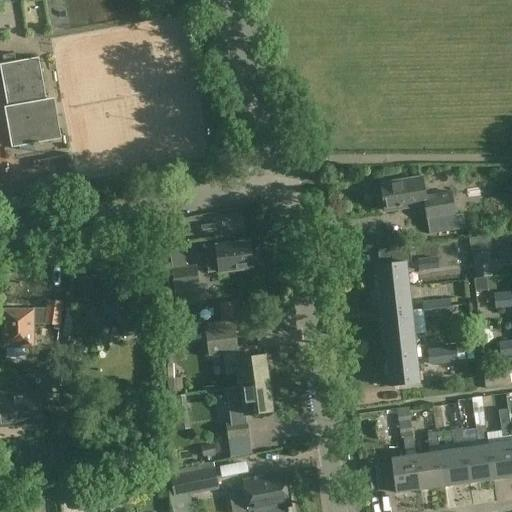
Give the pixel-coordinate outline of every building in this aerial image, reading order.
[(45,101),(37,58),(16,62),(14,54),(2,56),(4,64),(0,65),(0,73),(13,149),(32,146),(32,147),(38,146),(38,145),(52,142),(62,140),(54,99),(45,101)] [(455,217),(451,194),(424,198),(421,180),(381,186),(385,212),(424,206),(427,222),(455,217)] [(472,254),(475,279),(493,277),(490,252),(491,252),(489,236),(469,238),(470,254),(472,254)] [(219,273),(219,274),(251,270),(247,243),(216,247),(216,248),(204,249),(207,274),(219,273)] [(379,266),(375,266),(377,280),(373,280),(375,292),(408,288),(405,264),(410,264),(409,248),(376,251),(377,261),(379,261),(379,266)] [(511,250),(497,253),(498,262),(511,260),(511,250)] [(417,261),(418,271),(439,268),(438,259),(417,261)] [(172,271),(174,291),(176,304),(199,301),(198,288),(195,268),(186,269),(172,271)] [(148,304),(134,307),(130,284),(114,287),(111,273),(80,279),(85,309),(100,306),(104,326),(120,323),(123,338),(153,332),(148,304)] [(376,304),(380,303),(381,316),(410,312),(408,288),(375,292),(376,304)] [(493,296),(495,308),(509,307),(507,294),(493,296)] [(450,300),(436,302),(437,315),(451,313),(450,300)] [(31,313),(2,312),(2,347),(5,347),(5,355),(8,359),(24,359),(27,355),(28,347),(31,347),(32,324),(43,324),(43,326),(53,326),(53,330),(58,330),(62,303),(46,301),(45,315),(31,315),(31,313)] [(422,304),(423,316),(437,315),(436,302),(422,304)] [(382,328),(379,328),(380,340),(413,336),(410,312),(381,316),(382,328)] [(241,388),(241,389),(267,385),(264,358),(237,361),(234,339),(232,324),(204,327),(208,357),(217,356),(223,355),(226,375),(239,374),(241,388)] [(382,352),(385,352),(387,364),(416,360),(413,336),(380,340),(382,352)] [(511,342),(499,344),(500,357),(511,355),(511,342)] [(455,348),(441,350),(443,363),(457,361),(455,348)] [(427,352),(429,365),(443,363),(441,350),(427,352)] [(387,366),(383,366),(384,377),(388,377),(389,388),(419,385),(416,360),(387,364),(387,366)] [(37,400),(51,399),(49,374),(15,376),(16,393),(0,394),(0,426),(23,425),(23,428),(39,427),(37,400)] [(229,418),(230,425),(246,423),(246,425),(247,424),(246,415),(271,412),(267,385),(241,389),(241,388),(225,390),(227,403),(229,418)] [(181,406),(192,405),(191,395),(169,398),(172,420),(183,418),(181,406)] [(497,411),(499,425),(509,423),(507,410),(497,411)] [(246,423),(226,426),(228,440),(248,437),(246,423)] [(499,425),(501,438),(511,437),(509,423),(499,425)] [(475,428),(477,441),(487,440),(485,426),(475,428)] [(450,431),(452,445),(462,443),(460,430),(450,431)] [(436,433),(426,435),(428,448),(438,447),(438,446),(436,433)] [(405,458),(390,460),(395,494),(419,490),(415,456),(412,436),(402,438),(405,458)] [(492,480),(511,477),(511,443),(488,446),(492,480)] [(202,457),(210,455),(215,455),(213,446),(200,448),(202,457)] [(438,446),(438,447),(428,448),(429,454),(415,456),(419,490),(444,487),(439,453),(438,446)] [(474,448),(463,450),(468,484),(492,480),(488,446),(474,448)] [(453,451),(439,453),(444,487),(468,484),(463,450),(453,451)] [(217,488),(213,469),(212,463),(203,465),(170,471),(171,477),(175,497),(217,488)] [(231,511),(248,511),(261,511),(290,507),(283,474),(243,482),(245,495),(229,498),(231,511)]
